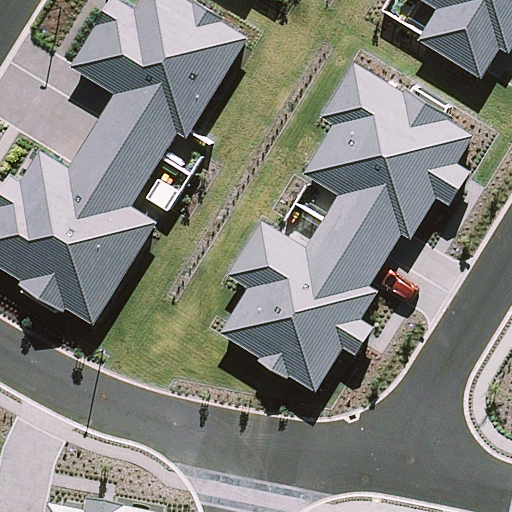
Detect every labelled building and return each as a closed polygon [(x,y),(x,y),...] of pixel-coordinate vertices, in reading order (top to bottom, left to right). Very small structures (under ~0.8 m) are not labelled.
[(188,140),(250,40),(223,24),(225,20),(197,2),(194,7),(183,0),(142,0),(136,12),(116,0),(114,0),(72,69),(117,96),(102,121),(164,159),(179,135),(188,140)] [(511,0),(419,0),(439,12),(421,42),(484,80),(502,50),(511,56),(511,55),(511,0)] [(460,166),(477,138),(450,122),(453,117),(409,90),(406,95),(358,65),(326,118),(338,126),(307,176),(342,197),(326,222),(389,260),(404,235),(414,241),(439,200),(453,208),(474,174),(460,166)] [(134,209),(164,159),(102,121),(72,170),(44,153),(24,184),(14,177),(0,199),(0,266),(26,282),(23,287),(67,314),(70,309),(98,326),(160,225),(134,209)] [(372,288),(389,260),(326,222),(310,250),(265,223),(231,278),(252,290),(224,335),(263,359),(260,362),(290,380),(292,377),(320,393),(346,350),(358,357),(376,328),(364,321),(380,294),(372,288)]
